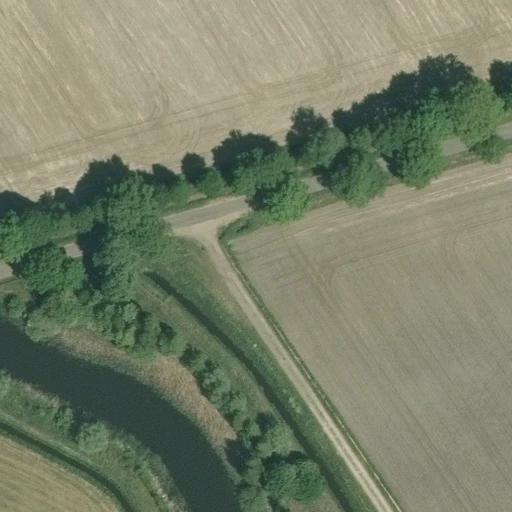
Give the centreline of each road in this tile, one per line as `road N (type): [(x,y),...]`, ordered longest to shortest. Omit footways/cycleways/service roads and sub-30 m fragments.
road 1 (unclassified): [(0,271),(511,130)]
road 2 (track): [(386,511),(193,218)]
